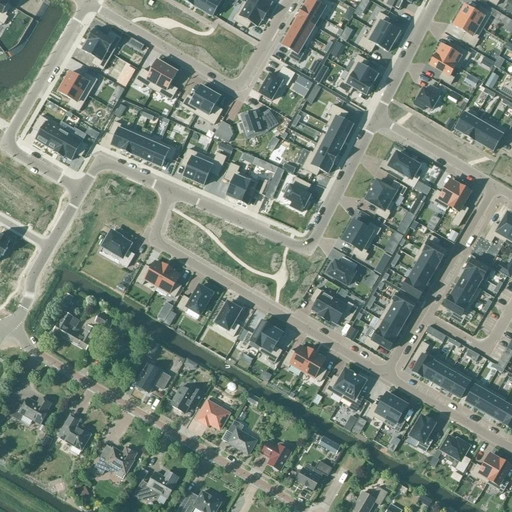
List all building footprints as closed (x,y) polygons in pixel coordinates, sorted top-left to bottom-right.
[(0,0),(0,22),(4,25),(8,18),(5,17),(11,7),(8,5),(0,0)] [(197,0),(194,6),(194,7),(203,12),(209,0),(197,0)] [(209,0),(203,12),(213,18),(223,0),(209,0)] [(248,0),(246,4),(246,5),(266,16),(269,11),(268,10),(272,3),(266,0),(248,0)] [(309,0),(304,9),(323,20),(332,5),(323,0),(320,0),(318,4),(311,0),(309,0)] [(389,0),(387,5),(400,12),(405,1),(411,4),(412,0),(389,0)] [(237,15),(233,21),(247,29),(251,24),(258,28),(262,20),(263,21),(266,16),(246,5),(246,4),(244,3),(237,15)] [(465,7),(459,17),(482,30),(491,14),(481,8),(477,14),(465,7)] [(304,8),(298,18),(298,19),(298,18),(318,30),(323,20),(304,9),(304,8)] [(377,21),(371,30),(393,43),(399,33),(387,26),(390,20),(379,14),(376,20),(377,21)] [(511,20),(502,15),(499,20),(509,25),(506,30),(511,33),(511,20)] [(459,17),(453,27),(465,34),(461,41),(474,48),(479,41),(477,39),(482,30),(459,17)] [(298,19),(293,28),(313,39),(318,30),(298,18),(298,19)] [(293,28),(288,37),(307,48),(313,39),(293,28)] [(346,28),(340,39),(346,42),(352,31),(346,28)] [(363,38),(358,46),(371,53),(375,46),(388,53),(393,43),(371,30),(366,40),(363,38)] [(94,31),(88,42),(89,42),(112,55),(121,39),(110,33),(107,39),(94,31)] [(288,37),(282,47),(291,52),(287,57),(298,64),(307,48),(288,37)] [(132,39),(128,44),(140,51),(144,46),(132,39)] [(86,43),(82,49),(84,50),(83,52),(95,59),(92,65),(103,71),(112,55),(89,42),(88,42),(87,44),(86,43)] [(337,43),(334,48),(341,52),(344,47),(337,43)] [(437,56),(436,56),(456,67),(455,68),(459,70),(465,60),(467,61),(470,55),(458,47),(454,53),(442,46),(437,56)] [(436,55),(430,66),(442,73),(439,79),(450,85),(454,79),(450,77),(455,68),(456,67),(436,56),(437,56),(436,55)] [(355,63),(350,73),(372,86),(372,85),(377,76),(365,68),(368,63),(357,56),(354,63),(355,63)] [(499,57),(493,67),(499,70),(505,61),(499,57)] [(142,70),(134,84),(142,89),(144,85),(153,91),(167,67),(157,62),(150,74),(142,70)] [(167,67),(153,91),(171,101),(177,90),(170,86),(177,73),(167,67)] [(259,93),(258,94),(259,95),(259,94),(271,101),(272,102),(272,101),(282,83),(287,86),(294,75),(283,68),(277,79),(270,76),(270,75),(269,76),(265,82),(263,87),(259,93)] [(70,73),(64,83),(88,97),(97,81),(86,75),(83,80),(70,73)] [(341,81),(337,87),(350,94),(353,88),(366,96),(373,85),(372,85),(372,86),(350,73),(344,82),(341,81)] [(318,76),(314,82),(319,85),(323,79),(318,76)] [(296,83),(309,91),(312,85),(299,77),(296,83)] [(504,86),(501,92),(511,98),(511,80),(508,88),(504,86)] [(488,81),(485,86),(492,90),(495,85),(488,81)] [(64,83),(59,93),(71,100),(68,106),(79,112),(88,97),(64,83)] [(315,86),(312,91),(317,94),(320,89),(315,86)] [(423,90),(414,106),(423,111),(425,107),(432,111),(439,99),(438,98),(441,93),(430,86),(427,92),(423,90)] [(188,96),(181,107),(197,116),(210,93),(201,87),(193,99),(188,96)] [(451,92),(448,98),(455,102),(459,97),(451,92)] [(210,93),(197,116),(214,126),(220,115),(213,111),(220,98),(210,93)] [(249,106),(234,111),(241,132),(256,127),(255,126),(261,124),(262,125),(272,119),(263,106),(251,112),(249,106)] [(332,116),(327,126),(331,128),(347,136),(353,126),(344,121),(348,114),(333,106),(329,114),(332,116)] [(467,110),(455,130),(465,135),(465,136),(474,120),(475,120),(477,116),(467,110)] [(40,117),(33,130),(39,133),(35,140),(47,148),(58,129),(47,122),(47,121),(40,117)] [(465,135),(464,136),(474,142),(475,141),(474,141),(483,125),(475,120),(474,120),(465,136),(465,135)] [(483,125),(474,141),(475,141),(484,146),(495,126),(485,121),(483,125)] [(114,123),(109,134),(115,137),(111,146),(121,150),(121,151),(129,134),(119,130),(121,126),(114,123)] [(222,123),(215,136),(227,144),(232,136),(229,127),(222,123)] [(495,126),(484,146),(493,152),(505,132),(495,126)] [(327,137),(326,137),(343,146),(347,136),(331,128),(327,137)] [(58,129),(47,148),(54,152),(53,153),(58,156),(70,136),(58,129)] [(94,131),(91,137),(96,140),(99,134),(94,131)] [(121,150),(121,151),(132,156),(132,155),(131,155),(139,139),(138,138),(129,134),(121,151),(121,150)] [(139,139),(131,155),(132,155),(141,159),(150,139),(140,134),(138,138),(139,139)] [(323,135),(317,145),(338,155),(343,146),(326,137),(327,137),(323,135)] [(70,136),(58,156),(63,159),(64,158),(71,162),(75,155),(81,158),(87,147),(82,144),(82,143),(70,136)] [(150,139),(141,159),(151,164),(160,143),(150,139)] [(160,143),(151,164),(161,168),(166,159),(171,162),(176,150),(160,143)] [(313,154),(333,165),(332,165),(333,165),(338,155),(317,145),(313,154)] [(188,150),(183,162),(189,164),(187,169),(183,178),(194,182),(204,157),(188,150)] [(311,153),(302,169),(317,176),(320,171),(328,175),(332,165),(333,165),(313,154),(311,153)] [(204,157),(194,182),(204,187),(210,173),(218,177),(226,158),(217,154),(214,161),(204,157)] [(397,154),(389,167),(406,177),(403,182),(414,189),(419,179),(414,176),(419,167),(397,154)] [(231,164),(224,180),(232,183),(226,196),(237,201),(247,178),(237,173),(239,168),(231,164)] [(267,171),(275,174),(277,169),(277,168),(270,165),(267,171)] [(290,167),(287,173),(293,175),(295,169),(290,167)] [(275,174),(270,185),(277,188),(284,171),(278,169),(277,169),(275,174)] [(237,201),(236,201),(248,206),(254,192),(261,195),(267,182),(259,178),(257,182),(247,178),(237,201)] [(290,186),(284,199),(292,203),(290,207),(302,213),(302,211),(304,212),(308,205),(306,204),(310,197),(306,194),(310,186),(296,179),(291,187),(290,186)] [(371,190),(371,191),(394,205),(399,195),(402,197),(407,189),(394,182),(390,189),(377,182),(372,191),(371,190)] [(437,191),(431,202),(437,206),(437,205),(447,211),(449,207),(460,188),(460,187),(450,182),(442,195),(437,191)] [(460,188),(449,207),(459,213),(452,224),(458,227),(468,210),(463,206),(471,193),(460,187),(460,188)] [(371,192),(366,201),(378,209),(375,214),(386,220),(390,214),(389,214),(394,205),(371,191),(370,192),(371,192)] [(420,194),(416,202),(422,205),(426,198),(420,194)] [(494,224),(485,240),(492,244),(495,238),(504,243),(511,229),(511,217),(507,214),(506,217),(500,227),(494,224)] [(348,230),(348,231),(371,245),(376,235),(377,236),(381,230),(370,224),(367,229),(354,222),(349,231),(348,230)] [(437,227),(430,223),(427,228),(434,232),(437,227)] [(400,227),(397,232),(404,236),(407,231),(400,227)] [(348,232),(342,241),(355,249),(352,254),(365,261),(368,255),(365,254),(371,245),(348,231),(347,232),(348,232)] [(452,231),(447,239),(454,243),(459,235),(452,231)] [(111,233),(103,247),(122,259),(119,264),(127,268),(134,256),(127,252),(131,245),(125,242),(125,241),(120,239),(121,238),(111,233)] [(0,258),(1,256),(3,257),(8,249),(6,248),(10,241),(0,235),(0,258)] [(429,235),(420,250),(440,262),(439,262),(440,263),(446,252),(437,247),(440,242),(429,235)] [(420,250),(414,260),(418,263),(419,262),(434,271),(439,262),(440,262),(420,250)] [(327,273),(327,275),(347,287),(355,274),(353,273),(357,267),(343,259),(339,265),(335,262),(333,267),(332,266),(331,267),(330,267),(330,268),(328,272),(327,272),(327,273)] [(472,260),(466,270),(466,271),(467,270),(482,279),(482,280),(486,282),(492,272),(472,260)] [(145,266),(136,282),(142,286),(145,281),(157,288),(168,268),(163,265),(162,266),(155,262),(151,269),(145,266)] [(418,263),(413,272),(429,281),(430,280),(429,280),(434,271),(419,262),(418,263)] [(499,265),(496,270),(509,277),(511,272),(511,271),(506,268),(499,265)] [(378,266),(374,272),(381,276),(385,270),(378,266)] [(168,268),(157,288),(175,298),(181,287),(176,284),(180,276),(173,272),(174,271),(168,268)] [(462,279),(461,280),(477,289),(477,288),(482,280),(482,279),(467,270),(466,271),(462,279)] [(0,272),(0,279),(8,284),(11,278),(0,272)] [(408,280),(408,281),(423,290),(424,289),(428,282),(429,281),(413,272),(408,280)] [(408,280),(402,290),(418,300),(424,290),(424,289),(423,290),(408,281),(408,280)] [(461,281),(456,289),(475,300),(481,291),(477,288),(477,289),(461,280),(460,281),(461,281)] [(184,297),(177,308),(185,313),(188,308),(200,315),(212,295),(207,292),(207,291),(200,288),(199,287),(191,301),(184,297)] [(451,298),(450,298),(470,310),(475,300),(456,289),(451,298)] [(317,290),(310,301),(316,304),(312,311),(319,315),(318,316),(323,320),(335,300),(323,293),(322,293),(317,290)] [(396,292),(390,302),(410,313),(410,314),(416,303),(396,292)] [(68,308),(74,298),(66,294),(60,304),(68,308)] [(450,298),(444,308),(453,313),(450,319),(461,325),(470,310),(450,298),(451,298),(450,298)] [(335,300),(323,320),(329,323),(329,322),(336,326),(341,318),(349,323),(357,309),(348,303),(347,307),(335,300)] [(390,302),(385,311),(405,322),(405,321),(410,313),(390,302)] [(167,303),(164,308),(170,312),(173,307),(167,303)] [(220,317),(216,324),(228,331),(226,334),(233,338),(239,327),(234,324),(237,318),(237,317),(240,311),(228,304),(224,310),(222,309),(218,316),(220,317)] [(385,311),(379,320),(399,332),(404,323),(405,322),(385,311)] [(74,333),(80,322),(65,313),(64,314),(55,329),(58,331),(55,335),(68,342),(74,333)] [(88,348),(96,332),(100,326),(109,331),(114,323),(100,314),(91,329),(87,327),(82,337),(74,333),(68,342),(82,350),(85,346),(88,348)] [(379,320),(374,330),(394,341),(399,332),(379,320)] [(249,333),(240,347),(246,350),(249,346),(259,352),(272,329),(273,329),(262,322),(254,336),(249,333)] [(428,327),(425,332),(432,336),(435,331),(428,327)] [(367,338),(363,344),(376,351),(379,346),(388,351),(394,341),(374,330),(371,328),(365,337),(367,338)] [(272,329),(259,352),(268,357),(267,360),(274,365),(282,352),(274,348),(282,335),(272,329)] [(348,333),(345,338),(351,341),(354,336),(348,333)] [(422,343),(412,360),(418,363),(413,372),(423,378),(423,377),(432,361),(431,361),(423,356),(428,347),(422,343)] [(291,351),(282,365),(288,369),(290,366),(302,372),(314,352),(308,349),(307,350),(301,346),(296,354),(291,351)] [(152,348),(147,357),(153,360),(158,351),(152,348)] [(314,352),(302,372),(314,380),(314,379),(320,382),(326,371),(321,368),(325,361),(318,357),(319,356),(314,352)] [(472,357),(470,360),(475,363),(477,360),(479,356),(474,353),(472,357)] [(503,356),(499,363),(506,367),(510,360),(503,356)] [(432,361),(423,377),(423,378),(432,383),(443,363),(434,358),(431,361),(432,361)] [(443,363),(432,383),(440,388),(441,388),(453,369),(443,363)] [(144,391),(149,394),(154,385),(163,390),(170,378),(148,365),(135,386),(137,387),(136,388),(143,392),(144,391)] [(453,369),(441,388),(442,389),(451,394),(462,374),(453,369)] [(332,380),(324,393),(331,396),(332,394),(342,399),(355,376),(354,376),(345,371),(340,380),(337,383),(332,380)] [(462,374),(451,394),(459,399),(461,399),(472,380),(462,374)] [(355,376),(342,399),(351,405),(349,409),(355,413),(363,399),(358,395),(365,383),(356,377),(355,376)] [(477,383),(466,402),(467,403),(476,408),(487,389),(477,383)] [(170,406),(185,415),(191,404),(197,408),(204,395),(198,391),(196,395),(181,387),(170,406)] [(487,389),(476,408),(484,413),(485,414),(496,394),(487,389)] [(250,394),(246,401),(256,407),(260,400),(250,394)] [(496,394),(485,414),(486,414),(494,419),(503,404),(504,404),(506,400),(496,394)] [(373,404),(366,417),(372,421),(374,418),(383,423),(397,401),(396,400),(386,395),(379,408),(373,404)] [(37,405),(28,399),(22,407),(17,404),(10,415),(19,421),(22,415),(39,426),(48,412),(47,411),(51,405),(41,399),(37,405)] [(397,401),(383,423),(393,429),(392,430),(398,434),(405,423),(399,419),(407,407),(397,401)] [(197,421),(204,426),(205,423),(220,431),(229,414),(208,402),(197,421)] [(503,404),(494,419),(503,424),(504,424),(511,409),(511,408),(504,404),(503,404)] [(503,424),(503,425),(504,425),(511,430),(511,409),(504,424),(503,424)] [(82,451),(91,436),(76,427),(79,421),(71,416),(58,438),(82,451)] [(421,418),(410,437),(419,442),(416,447),(426,453),(432,442),(427,439),(435,424),(426,419),(426,420),(421,418)] [(359,419),(357,423),(363,427),(366,422),(359,419)] [(228,444),(248,456),(257,442),(240,433),(244,427),(234,421),(228,432),(233,435),(228,444)] [(46,436),(40,446),(48,450),(53,441),(46,436)] [(324,437),(319,445),(336,455),(341,447),(324,437)] [(448,437),(440,451),(460,462),(456,470),(463,474),(470,461),(464,457),(470,447),(461,442),(460,444),(448,437)] [(392,443),(387,450),(393,454),(398,446),(400,441),(394,438),(392,443)] [(269,441),(261,454),(270,460),(267,465),(273,468),(273,470),(276,471),(278,471),(280,472),(291,454),(285,449),(284,447),(281,445),(278,446),(278,447),(269,441)] [(133,460),(136,454),(126,448),(122,455),(113,449),(106,461),(101,458),(93,470),(102,475),(105,470),(112,474),(118,473),(119,471),(126,475),(134,461),(133,460)] [(477,465),(470,476),(477,480),(477,479),(487,484),(500,462),(500,461),(490,456),(482,468),(477,465)] [(439,460),(438,459),(434,457),(430,465),(435,468),(439,460)] [(500,462),(487,484),(496,490),(496,491),(502,494),(508,484),(503,480),(511,467),(500,461),(500,462)] [(328,477),(331,471),(332,469),(319,462),(312,474),(303,469),(301,472),(299,471),(295,477),(298,478),(296,481),(313,491),(323,474),(328,477)] [(454,472),(451,478),(459,483),(463,477),(454,472)] [(174,485),(178,479),(167,473),(164,479),(161,478),(162,478),(155,474),(148,486),(142,482),(134,496),(142,501),(159,497),(160,495),(167,499),(175,486),(174,485)] [(79,486),(74,488),(79,499),(84,497),(79,486)] [(352,511),(369,511),(374,503),(380,506),(388,493),(378,488),(371,498),(363,493),(352,511)] [(189,494),(178,511),(191,511),(194,508),(201,511),(216,511),(221,504),(202,493),(198,499),(192,496),(189,494)]
